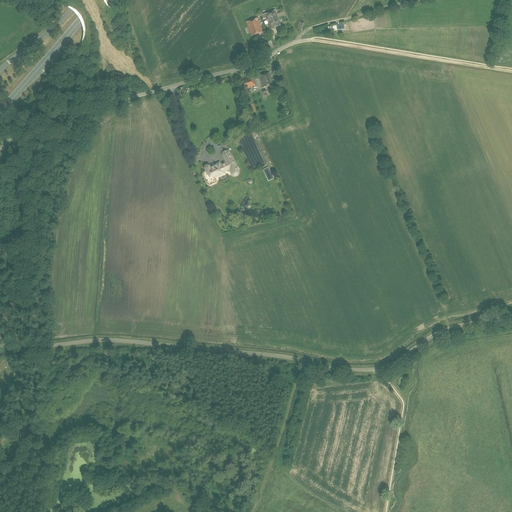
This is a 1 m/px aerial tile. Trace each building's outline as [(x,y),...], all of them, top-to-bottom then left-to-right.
[(281,25),(275,10),(261,15),(263,18),(265,17),(269,29),(281,25)] [(251,36),(262,32),(257,18),(246,22),(251,36)] [(263,87),(273,84),(269,72),(259,75),(263,87)] [(247,79),(247,78),(240,80),(243,90),(250,87),(252,86),(253,87),(256,85),(253,78),(247,79)] [(238,170),(229,153),(229,152),(229,151),(228,151),(227,150),(226,150),(225,150),(224,150),(224,151),(223,151),(223,152),(222,152),(222,153),(222,154),(222,155),(226,162),(220,165),(219,162),(209,167),(209,166),(208,165),(207,165),(206,165),(205,165),(205,166),(204,166),(204,167),(204,168),(205,170),(203,171),(203,172),(202,173),(202,174),(202,175),(207,184),(207,185),(208,185),(209,185),(210,185),(211,185),(212,184),(212,183),(212,182),(212,181),(211,179),(224,173),(223,172),(227,170),(228,169),(229,170),(230,170),(230,171),(231,173),(231,174),(232,174),(232,175),(233,175),(234,175),(234,176),(235,176),(236,175),(237,175),(237,174),(238,173),(238,172),(238,171),(238,170)]
